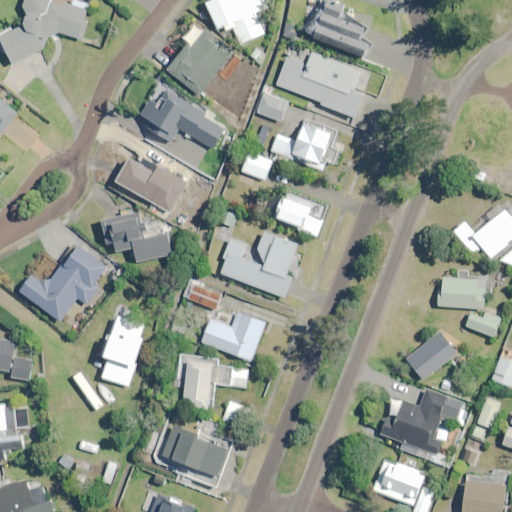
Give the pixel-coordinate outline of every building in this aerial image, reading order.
[(54,0),(28,0),(25,10),(31,11),(27,23),(1,35),(13,63),(45,50),(48,38),(60,33),(84,41),(90,24),(86,23),(92,5),(76,0),(73,9),(54,2),(54,0)] [(213,0),(207,3),(220,30),(233,24),(243,46),(267,34),(258,14),(270,8),(265,0),(213,0)] [(345,9),(326,0),(323,0),(310,27),(367,56),(374,43),(364,38),(370,27),(343,13),(345,9)] [(236,54),(199,24),(186,40),(191,44),(170,70),(202,96),(236,54)] [(364,72),(314,53),(310,65),(289,58),(279,86),(324,102),(323,105),(358,118),(366,96),(356,93),(364,72)] [(150,130),(173,143),(181,130),(193,137),(207,113),(168,91),(172,85),(163,80),(142,116),(154,123),(150,130)] [(274,89),(269,87),(259,113),(283,122),(290,102),(272,95),(274,89)] [(20,115),(0,98),(0,134),(3,137),(20,115)] [(340,135),(309,121),(300,141),(281,133),(273,150),(324,172),(328,163),(335,166),(341,151),(334,148),(340,135)] [(237,138),(230,134),(220,154),(227,157),(237,138)] [(275,162),(251,152),(244,171),(267,181),(275,162)] [(155,173),(132,161),(120,184),(175,211),(189,183),(158,168),(155,173)] [(511,187),(511,174),(504,172),(501,180),(494,178),(492,185),(511,192),(511,187)] [(296,195),(294,201),(284,197),(276,218),(299,227),(298,230),(319,238),(331,208),(296,195)] [(511,242),(511,216),(507,210),(475,238),(493,259),(511,242)] [(239,218),(230,213),(225,223),(234,228),(239,218)] [(143,237),(137,214),(105,222),(111,246),(143,237)] [(174,255),(169,233),(133,242),(139,264),(174,255)] [(300,248),(272,236),(260,265),(243,258),(248,245),(235,240),(222,272),(286,299),(294,279),(288,277),(300,248)] [(110,271),(83,247),(48,286),(34,273),(21,287),(59,321),(79,299),(87,306),(102,290),(97,286),(110,271)] [(480,281),(444,278),(442,306),(485,310),(487,288),(479,288),(480,281)] [(225,294),(191,279),(184,296),(218,311),(225,294)] [(503,318),(488,312),(485,319),(473,314),(468,326),(496,337),(503,318)] [(268,324),(245,315),(239,329),(213,318),(203,342),(252,362),(268,324)] [(151,328),(119,316),(104,355),(111,358),(104,378),(129,387),(151,328)] [(459,354),(442,332),(409,360),(426,381),(459,354)] [(16,344),(0,341),(0,370),(14,373),(13,378),(31,380),(34,362),(14,359),(16,344)] [(511,357),(504,355),(494,381),(511,387),(511,357)] [(182,356),(178,408),(217,410),(219,387),(250,389),(252,367),(220,365),(221,358),(182,356)] [(464,405),(429,391),(422,408),(397,399),(384,434),(439,455),(444,442),(436,439),(444,419),(457,424),(464,405)] [(44,395),(33,396),(34,409),(45,408),(44,395)] [(502,404),(489,399),(480,424),(493,429),(502,404)] [(249,407),(231,402),(226,420),(243,426),(249,407)] [(16,403),(0,404),(0,462),(8,462),(7,450),(26,449),(25,434),(18,434),(16,403)] [(221,428),(206,422),(201,435),(176,426),(171,439),(163,435),(156,453),(164,456),(160,466),(218,488),(236,441),(219,435),(221,428)] [(480,455),(469,451),(465,462),(476,466),(480,455)] [(423,487),(428,475),(387,460),(375,491),(415,506),(416,506),(418,507),(415,511),(429,511),(437,492),(423,487)] [(505,511),(508,483),(469,480),(465,511),(505,511)] [(32,494),(27,482),(0,490),(0,511),(56,511),(49,488),(32,494)] [(195,511),(196,511),(160,497),(153,511),(195,511)]
